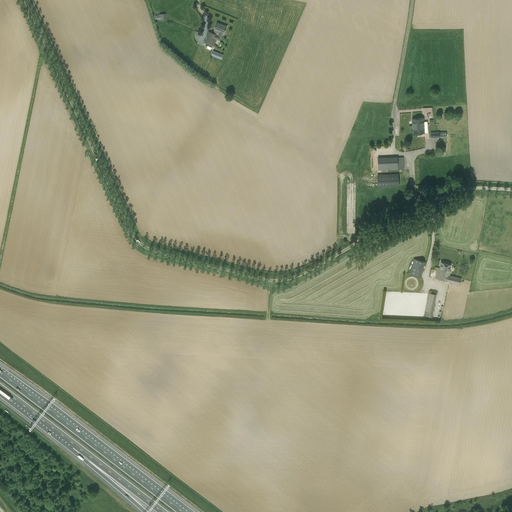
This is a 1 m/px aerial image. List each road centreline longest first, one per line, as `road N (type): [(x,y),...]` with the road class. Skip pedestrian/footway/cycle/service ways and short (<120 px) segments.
road 1 (track): [(25,0),(123,217),(147,247),(263,279),(291,278),(415,212)]
road 2 (motorway): [(181,511),(0,373)]
